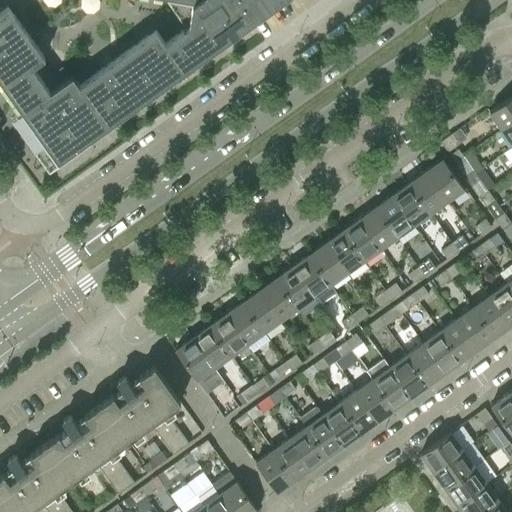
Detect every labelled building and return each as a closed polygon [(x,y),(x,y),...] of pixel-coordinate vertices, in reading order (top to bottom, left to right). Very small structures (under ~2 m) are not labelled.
[(0,0),(0,80),(57,161),(282,0),(0,0)] [(501,129),(511,120),(511,94),(489,111),(501,129)] [(511,143),(511,120),(501,129),(511,143)] [(458,143),(451,133),(440,141),(447,151),(458,143)] [(511,145),(502,153),(511,166),(511,145)] [(457,165),(471,155),(469,152),(463,156),(458,148),(449,154),(457,165)] [(473,169),(468,162),(473,158),(471,155),(457,165),(464,175),(473,169)] [(463,188),(442,158),(425,170),(446,200),(463,188)] [(446,200),(425,170),(408,182),(429,212),(446,200)] [(487,189),(479,179),(471,185),(478,195),(487,189)] [(429,212),(408,182),(391,194),(413,224),(429,212)] [(494,199),(487,189),(478,195),(486,205),(494,199)] [(413,224),(391,194),(375,206),(396,236),(413,224)] [(396,236),(375,206),(358,218),(380,248),(396,236)] [(510,222),(503,212),(495,218),(502,228),(510,222)] [(380,248),(358,218),(342,230),(363,260),(380,248)] [(491,226),(485,218),(474,225),(480,234),(491,226)] [(511,236),(511,224),(510,222),(502,228),(510,239),(511,236)] [(363,260),(342,230),(325,242),(346,271),(363,260)] [(467,243),(461,235),(451,242),(457,251),(467,243)] [(494,246),(489,238),(478,245),(484,254),(494,246)] [(346,271),(325,242),(308,253),(330,283),(346,271)] [(457,251),(451,242),(440,250),(446,258),(457,251)] [(484,254),(478,245),(468,253),(474,261),(484,254)] [(335,291),(330,283),(308,253),(292,265),(319,303),(335,291)] [(434,267),(428,258),(418,266),(424,274),(434,267)] [(461,270),(455,261),(445,269),(451,277),(461,270)] [(319,303),(292,265),(275,277),(296,307),(302,315),(319,303)] [(424,274),(418,266),(407,273),(413,282),(424,274)] [(451,277),(445,269),(434,276),(440,285),(451,277)] [(296,307),(275,277),(258,289),(280,319),(296,307)] [(401,291),(395,282),(384,290),(390,298),(401,291)] [(511,322),(511,292),(505,283),(488,294),(510,324),(511,322)] [(428,294),(422,285),(412,293),(418,301),(428,294)] [(280,319),(258,289),(242,301),(263,331),(280,319)] [(390,298),(384,290),(374,297),(380,306),(390,298)] [(418,301),(412,293),(401,300),(407,308),(418,301)] [(510,324),(488,294),(472,306),(493,336),(510,324)] [(263,331),(242,301),(225,313),(247,343),(263,331)] [(368,314),(362,306),(351,313),(357,322),(368,314)] [(493,336),(472,306),(455,318),(476,348),(493,336)] [(395,317),(389,309),(378,316),(384,325),(395,317)] [(247,343),(225,313),(209,325),(230,355),(247,343)] [(357,322),(351,313),(341,321),(347,329),(357,322)] [(384,325),(378,316),(368,324),(374,332),(384,325)] [(476,348),(455,318),(438,330),(460,360),(476,348)] [(230,355),(209,325),(192,337),(213,367),(230,355)] [(334,338),(328,330),(318,337),(324,346),(334,338)] [(460,360),(438,330),(422,342),(443,372),(460,360)] [(362,341),(355,333),(345,340),(351,349),(362,341)] [(213,367),(192,337),(175,349),(196,379),(213,367)] [(324,346),(318,337),(307,345),(313,353),(324,346)] [(351,349),(345,340),(335,348),(341,356),(351,349)] [(443,372),(422,342),(405,354),(426,384),(443,372)] [(301,362),(295,353),(285,361),(291,369),(301,362)] [(426,384),(405,354),(389,366),(410,396),(426,384)] [(328,365),(322,357),(312,364),(318,372),(328,365)] [(410,396),(389,366),(388,366),(382,358),(366,369),(372,378),(393,408),(410,396)] [(291,369),(285,361),(274,368),(280,377),(291,369)] [(166,411),(180,401),(153,364),(138,375),(144,383),(135,389),(125,376),(122,376),(118,379),(117,382),(127,395),(118,402),(112,394),(98,404),(124,441),(150,422),(172,454),(188,442),(166,411)] [(318,372),(312,364),(301,372),(307,380),(318,372)] [(268,386),(262,377),(251,385),(257,393),(268,386)] [(393,408),(372,378),(355,389),(376,419),(393,408)] [(295,389),(289,380),(279,388),(285,396),(295,389)] [(257,393),(251,385),(236,396),(242,404),(257,393)] [(285,396),(279,388),(268,395),(274,404),(285,396)] [(376,419),(355,389),(338,401),(360,431),(376,419)] [(511,434),(511,398),(508,393),(490,405),(511,435),(511,434)] [(360,431),(338,401),(322,413),(343,443),(360,431)] [(111,450),(124,441),(98,404),(83,414),(89,422),(80,428),(71,415),(67,415),(63,418),(62,421),(72,434),(63,441),(57,433),(43,443),(70,480),(95,462),(118,493),(134,481),(111,450)] [(262,412),(256,404),(245,411),(251,420),(262,412)] [(343,443),(322,413),(316,405),(299,417),(305,425),(327,455),(343,443)] [(491,417),(484,407),(476,413),(483,423),(491,417)] [(251,420),(245,411),(235,419),(241,427),(251,420)] [(327,455),(305,425),(289,437),(310,467),(327,455)] [(508,441),(501,430),(492,436),(500,447),(508,441)] [(432,470),(462,449),(450,431),(420,453),(432,470)] [(310,467),(289,437),(272,449),(293,479),(310,467)] [(213,448),(206,439),(196,446),(202,455),(213,448)] [(511,453),(511,445),(508,441),(500,447),(507,457),(511,453)] [(72,511),(56,489),(70,480),(43,443),(28,454),(34,461),(25,468),(16,454),(12,454),(8,457),(7,461),(17,474),(8,480),(2,472),(0,473),(0,498),(9,511),(24,511),(41,501),(48,511),(72,511)] [(293,479),(272,449),(255,461),(276,491),(293,479)] [(444,487),(474,465),(462,449),(432,470),(444,487)] [(151,457),(156,465),(166,458),(161,451),(151,457)] [(189,464),(183,456),(173,463),(179,472),(189,464)] [(179,472),(173,463),(162,471),(168,479),(179,472)] [(456,503),(486,482),(474,465),(444,487),(456,503)] [(254,511),(257,510),(236,480),(229,470),(211,482),(232,511),(254,511)] [(156,488),(150,480),(139,487),(146,495),(156,488)] [(232,511),(211,482),(195,494),(207,511),(232,511)] [(462,511),(479,511),(498,499),(486,482),(456,503),(462,511)] [(146,495),(139,487),(129,495),(135,503),(146,495)] [(207,511),(195,494),(179,505),(183,511),(207,511)] [(9,511),(0,498),(0,511),(9,511)] [(507,511),(498,499),(479,511),(507,511)] [(122,511),(123,511),(117,503),(106,511),(107,511),(122,511)]
